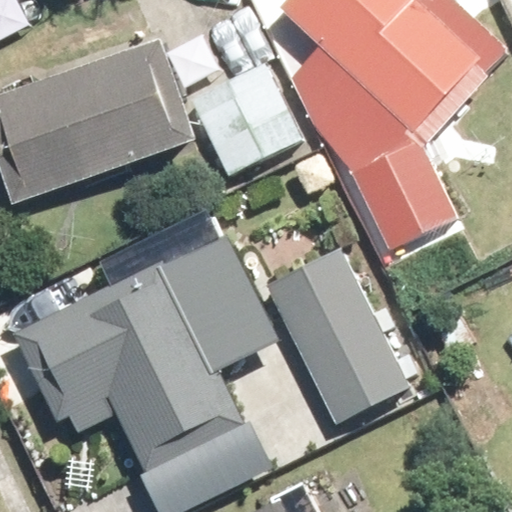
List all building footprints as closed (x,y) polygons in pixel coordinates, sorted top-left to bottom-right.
[(496,56),(434,0),(285,0),(274,13),(417,143),(496,56)] [(151,48),(0,97),(0,203),(3,212),(185,152),(151,48)] [(263,67),(191,100),(228,181),(300,148),(263,67)] [(111,424),(138,480),(243,430),(216,372),(268,347),(247,302),(216,239),(3,339),(47,431),(102,405),(111,424)] [(336,250),(259,289),(330,428),(406,389),(336,250)]
